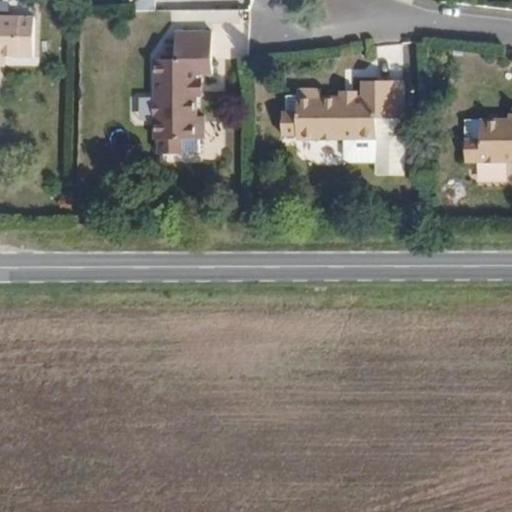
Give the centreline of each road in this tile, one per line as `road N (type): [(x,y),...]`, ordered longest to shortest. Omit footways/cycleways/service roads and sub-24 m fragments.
road 1 (primary): [(511,262),(0,265)]
road 2 (residential): [(511,31),(392,17)]
